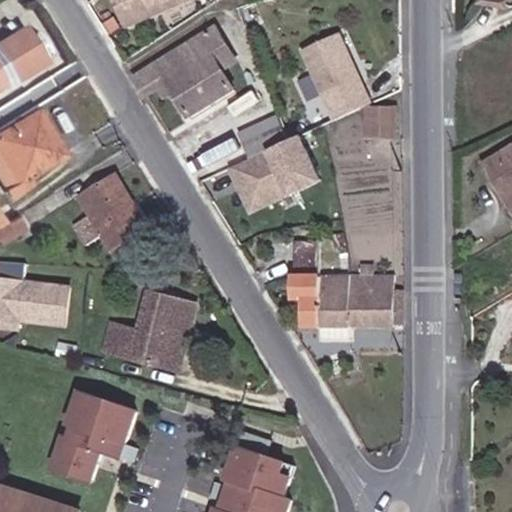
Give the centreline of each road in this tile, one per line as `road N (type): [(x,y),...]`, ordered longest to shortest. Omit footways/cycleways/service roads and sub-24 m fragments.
road 1 (tertiary): [(399,511),(365,486),(66,0)]
road 2 (tertiary): [(399,511),(420,475),(429,418),(425,0)]
